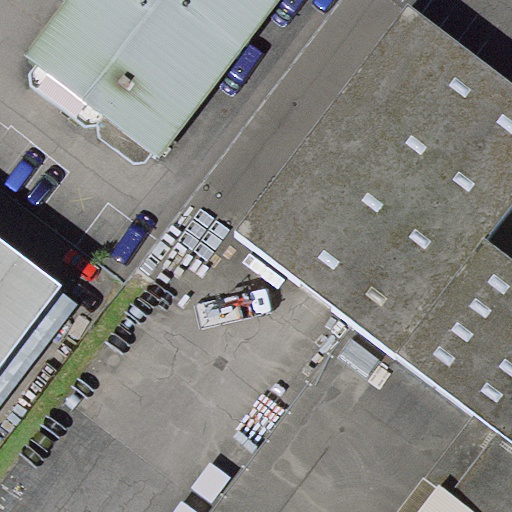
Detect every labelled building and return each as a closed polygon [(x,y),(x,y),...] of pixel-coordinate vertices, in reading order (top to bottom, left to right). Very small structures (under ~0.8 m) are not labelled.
[(278,0),(65,0),(67,1),(25,56),(36,64),(103,115),(152,153),(158,157),(278,0)] [(511,511),(511,83),(408,3),(234,228),(474,412),(424,476),(437,486),(417,511),(511,511)] [(103,115),(36,64),(30,73),(32,87),(84,126),(97,124),(103,115)] [(152,153),(103,115),(97,124),(100,137),(134,162),(145,161),(152,153)] [(63,284),(0,236),(0,366),(59,289),(63,284)] [(0,404),(78,304),(59,289),(0,366),(0,404)] [(396,511),(417,511),(437,486),(424,476),(396,511)]
